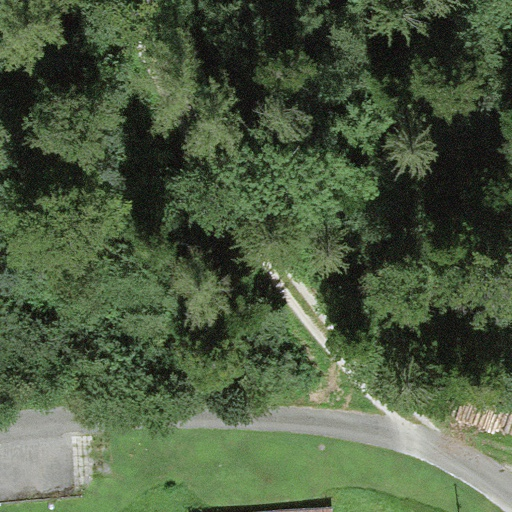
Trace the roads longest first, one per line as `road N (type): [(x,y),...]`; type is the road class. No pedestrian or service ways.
road 1 (track): [(511,503),(401,431),(134,420),(0,425)]
road 2 (track): [(401,431),(282,283),(123,0)]
